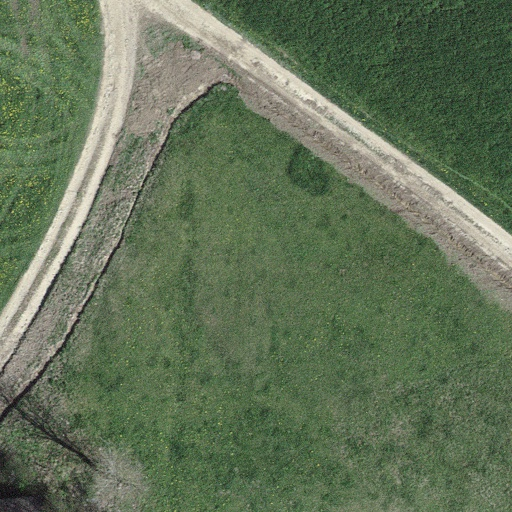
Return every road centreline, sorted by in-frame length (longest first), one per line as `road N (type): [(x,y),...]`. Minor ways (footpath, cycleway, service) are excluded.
road 1 (track): [(159,0),(511,277)]
road 2 (track): [(112,0),(111,104),(79,191),(0,342)]
